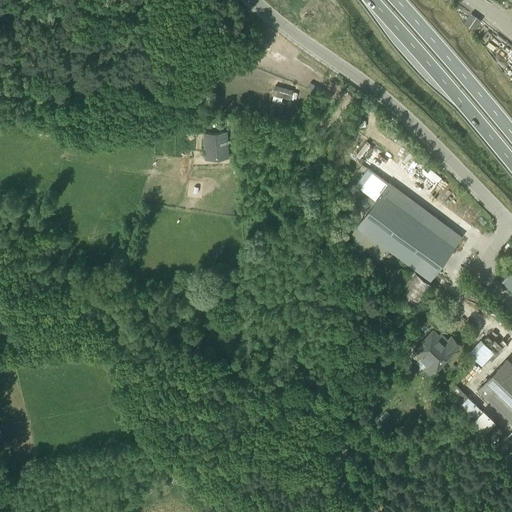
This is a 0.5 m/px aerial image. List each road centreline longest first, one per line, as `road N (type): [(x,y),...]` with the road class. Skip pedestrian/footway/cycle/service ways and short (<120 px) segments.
road 1 (unclassified): [(511,306),(486,274),(505,224),(491,202),(391,103),(253,0)]
road 2 (trunk): [(370,0),(511,162)]
road 3 (track): [(213,76),(116,77),(0,60)]
road 4 (trunk): [(511,133),(397,0)]
